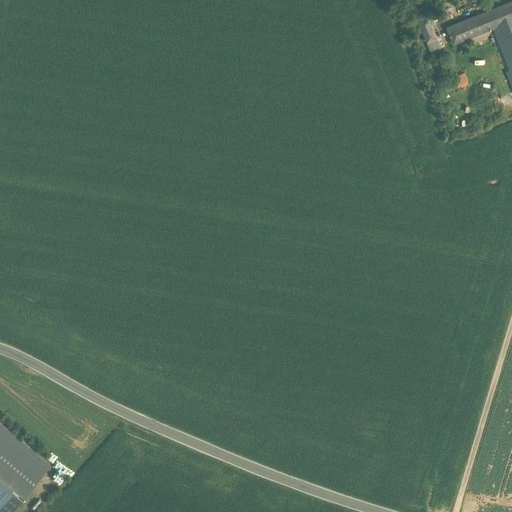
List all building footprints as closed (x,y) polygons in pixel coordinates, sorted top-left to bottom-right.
[(511,2),(483,14),(488,27),(511,86),(511,2)] [(427,15),(427,16),(431,25),(436,23),(432,12),(427,15)] [(483,14),(448,28),(454,42),(488,27),(483,14)] [(431,25),(427,16),(417,20),(429,50),(430,51),(440,47),(431,25)] [(429,50),(417,20),(406,24),(418,55),(429,50)] [(465,73),(442,81),(446,91),(468,83),(465,73)] [(20,479),(0,461),(0,475),(14,487),(20,479)] [(0,502),(14,487),(0,475),(0,502)]
